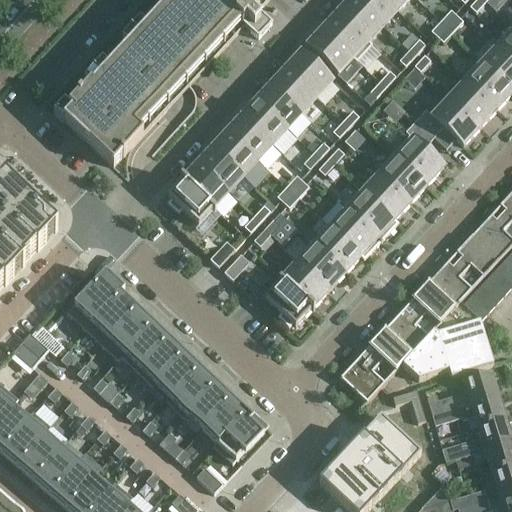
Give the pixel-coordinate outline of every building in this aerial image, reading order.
[(172,0),(90,89),(60,121),(113,171),(122,162),(123,162),(126,159),(125,159),(244,30),(250,35),(258,42),(262,38),(268,32),(268,31),(272,27),(264,20),(264,19),(258,14),(271,0),(172,0)] [(383,31),(349,0),(348,0),(352,3),(338,18),(372,50),(372,49),(369,46),(383,31)] [(397,15),(381,0),(349,0),(383,31),(397,15)] [(411,0),(381,0),(397,15),(411,0)] [(471,0),(460,0),(458,2),(464,8),(471,0)] [(486,7),(480,1),(470,12),(476,18),(486,7)] [(371,91),(363,85),(407,37),(403,34),(414,22),(405,14),(337,88),(357,106),(371,91)] [(451,15),(441,26),(447,32),(457,21),(451,15)] [(372,50),(338,18),(323,34),(357,66),(372,50)] [(447,32),(453,37),(463,26),(457,21),(447,32)] [(441,26),(431,36),(437,42),(447,32),(441,26)] [(453,37),(447,32),(437,42),(443,48),(453,37)] [(357,66),(323,34),(308,51),(338,79),(353,63),(356,66),(357,66)] [(511,36),(498,51),(511,63),(511,36)] [(409,55),(415,61),(425,50),(419,45),(409,55)] [(511,63),(498,51),(483,68),(479,65),(479,66),(511,96),(511,63)] [(415,61),(409,55),(399,66),(405,72),(415,61)] [(286,74),(316,102),(332,86),(301,58),(286,74)] [(414,71),(421,77),(431,66),(424,61),(414,71)] [(511,96),(479,66),(462,83),(496,115),(511,97),(511,96)] [(316,102),(286,74),(271,90),(302,118),(316,102)] [(380,87),(386,93),(396,82),(389,76),(380,87)] [(496,115),(462,83),(462,84),(465,87),(449,104),(480,132),(496,115)] [(386,93),(380,87),(370,97),(376,103),(386,93)] [(302,118),(271,90),(257,105),(254,102),(253,103),(287,134),(302,118)] [(286,162),(292,168),(349,108),(332,92),(286,141),(296,151),(286,162)] [(287,134),(253,103),(239,118),(239,117),(238,118),(272,150),(287,134)] [(480,132),(449,104),(433,122),(426,115),(416,126),(434,143),(444,133),(463,151),(480,132)] [(343,127),(349,133),(359,122),(352,116),(343,127)] [(272,150),(238,118),(237,119),(238,119),(224,134),(258,166),(272,150)] [(392,159),(426,190),(443,172),(424,154),(434,143),(416,126),(406,137),(409,141),(392,159)] [(349,133),(343,127),(333,137),(339,143),(349,133)] [(258,166),(224,134),(223,135),(227,138),(213,153),(243,182),(258,166)] [(344,147),(351,153),(361,142),(354,136),(344,147)] [(313,158),(320,164),(329,154),(323,148),(313,158)] [(243,182),(213,153),(198,169),(228,198),(243,182)] [(328,164),(334,170),(344,160),(338,154),(328,164)] [(320,164),(313,158),(303,169),(310,175),(320,164)] [(426,190),(392,159),(395,162),(380,179),(377,175),(376,176),(410,208),(426,190)] [(334,170),(328,164),(318,175),(325,181),(334,170)] [(228,198),(198,169),(184,185),(182,183),(181,183),(216,215),(214,213),(228,198)] [(410,208),(376,176),(360,194),(397,229),(398,228),(395,225),(410,208)] [(297,181),(287,192),(293,197),(303,187),(297,181)] [(0,291),(3,288),(5,289),(25,268),(23,267),(36,253),(37,255),(57,234),(3,183),(0,186),(0,291)] [(216,215),(181,183),(180,185),(182,186),(168,202),(171,205),(168,208),(179,218),(182,215),(198,230),(213,215),(214,216),(216,215)] [(293,197),(299,203),(309,192),(303,187),(293,197)] [(287,192),(277,202),(283,208),(293,197),(287,192)] [(397,229),(360,194),(344,211),(382,247),(383,246),(382,245),(397,229)] [(299,203),(293,197),(283,208),(289,214),(299,203)] [(498,266),(511,250),(511,197),(500,211),(492,220),(472,241),(471,241),(498,266)] [(254,221),(260,227),(270,217),(264,211),(254,221)] [(382,247),(344,211),(343,212),(346,215),(331,232),(365,264),(380,247),(381,248),(382,247)] [(260,227),(254,221),(244,232),(250,238),(260,227)] [(264,236),(270,241),(280,231),(273,225),(264,236)] [(365,264),(331,232),(314,250),(345,278),(361,261),(364,264),(365,264)] [(270,241),(264,236),(254,246),(260,252),(270,241)] [(454,313),(498,266),(471,241),(456,258),(457,258),(448,267),(429,288),(428,288),(454,313)] [(210,265),(218,273),(235,255),(227,247),(210,265)] [(345,278),(314,250),(298,267),(329,296),(345,278)] [(511,274),(511,258),(503,267),(511,274)] [(241,260),(224,278),(233,286),(249,268),(241,260)] [(329,296),(298,267),(282,284),(280,283),(314,315),(315,315),(313,313),(329,296)] [(511,290),(511,274),(503,267),(495,275),(511,290)] [(487,284),(505,301),(511,292),(511,290),(495,275),(487,284)] [(124,296),(111,284),(105,278),(101,282),(67,319),(85,336),(120,300),(124,296)] [(314,315),(280,283),(274,278),(258,297),(281,319),(278,322),(289,332),(292,329),(295,332),(311,315),(313,316),(314,315)] [(478,294),(496,310),(505,301),(487,284),(478,294)] [(411,360),(454,313),(428,288),(413,304),(413,305),(405,314),(385,335),(384,335),(411,360)] [(496,310),(478,294),(471,302),(488,318),(496,310)] [(135,315),(120,300),(85,336),(101,351),(135,315)] [(462,311),(480,327),(488,318),(471,302),(462,311)] [(480,327),(462,311),(459,309),(402,370),(418,385),(448,376),(450,383),(493,371),(480,327)] [(120,362),(151,330),(135,315),(101,351),(117,367),(121,363),(120,362)] [(136,377),(167,344),(151,330),(120,362),(121,363),(136,377)] [(369,351),(370,352),(341,383),(367,407),(411,360),(384,335),(369,351)] [(22,348),(40,364),(48,355),(30,339),(22,348)] [(152,393),(156,389),(155,388),(182,359),(167,344),(136,377),(152,393)] [(22,348),(14,358),(32,373),(40,364),(22,348)] [(68,356),(60,365),(66,370),(74,361),(68,356)] [(170,403),(198,374),(182,359),(155,388),(156,389),(170,403)] [(77,379),(83,385),(91,375),(85,370),(77,379)] [(170,403),(166,406),(184,423),(187,419),(186,418),(214,389),(198,374),(170,403)] [(45,384),(39,379),(35,384),(44,391),(48,387),(45,384)] [(433,422),(497,402),(490,380),(464,388),(466,398),(438,406),(437,401),(427,404),(433,422)] [(93,394),(99,399),(107,390),(101,385),(93,394)] [(0,424),(11,411),(11,412),(17,405),(0,389),(0,424)] [(202,433),(229,404),(214,389),(186,418),(187,419),(202,433)] [(61,398),(55,393),(48,402),(54,407),(61,398)] [(418,428),(425,426),(416,395),(393,402),(395,410),(411,405),(418,428)] [(110,408),(116,413),(123,404),(117,399),(110,408)] [(477,433),(504,425),(497,402),(433,422),(435,431),(463,423),(473,420),(477,433)] [(232,407),(229,404),(202,433),(217,448),(245,418),(244,417),(243,418),(232,407)] [(64,416),(70,421),(78,412),(72,407),(64,416)] [(0,424),(0,455),(1,456),(27,426),(26,424),(11,412),(11,411),(0,424)] [(132,427),(140,418),(134,413),(126,422),(132,427)] [(32,418),(26,424),(27,426),(1,456),(17,471),(44,440),(50,433),(32,418)] [(232,469),(242,458),(245,461),(263,442),(260,439),(264,436),(253,426),(245,418),(217,448),(213,451),(221,458),(232,469)] [(88,421),(80,430),(86,435),(94,426),(88,421)] [(383,509),(426,463),(384,424),(354,456),(351,453),(338,467),(343,471),(337,478),(332,473),(319,487),(345,511),(373,511),(372,511),(378,504),(381,507),(383,509)] [(445,467),(511,447),(504,425),(477,433),(481,446),(471,449),(470,447),(442,455),(445,467)] [(156,432),(150,427),(142,436),(148,441),(156,432)] [(110,440),(104,435),(97,444),(103,449),(110,440)] [(17,471),(33,485),(60,454),(44,440),(17,471)] [(165,455),(173,446),(167,441),(159,450),(165,455)] [(491,478),(511,471),(511,450),(511,447),(445,467),(446,468),(449,467),(452,475),(487,464),(487,466),(491,478)] [(113,458),(119,463),(127,454),(121,449),(113,458)] [(60,454),(33,485),(50,499),(76,468),(60,454)] [(181,469),(189,460),(183,455),(175,464),(181,469)] [(135,477),(143,468),(137,463),(129,472),(135,477)] [(76,468),(50,499),(65,511),(66,511),(93,482),(76,468)] [(452,511),(459,511),(511,495),(511,471),(491,478),(481,481),(485,494),(450,504),(450,505),(452,511)] [(222,490),(204,473),(196,482),(214,499),(222,490)] [(154,477),(146,487),(152,492),(159,483),(154,477)] [(95,511),(109,496),(108,495),(93,482),(66,511),(95,511)] [(109,496),(95,511),(123,511),(128,507),(129,507),(132,504),(114,488),(108,495),(109,496)] [(511,511),(511,495),(459,511),(511,511)] [(192,511),(180,500),(172,509),(175,511),(192,511)]
